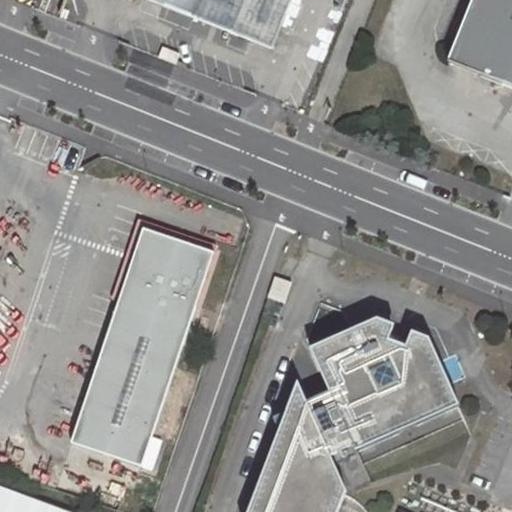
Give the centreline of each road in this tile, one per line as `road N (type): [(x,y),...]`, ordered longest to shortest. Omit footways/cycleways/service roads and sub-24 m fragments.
road 1 (unknown): [(450,496),(486,408),(481,359),(443,328),(302,272),(223,511)]
road 2 (unclassified): [(286,174),(169,511)]
road 3 (tertiary): [(286,174),(0,60)]
road 4 (tertiary): [(511,264),(286,174)]
